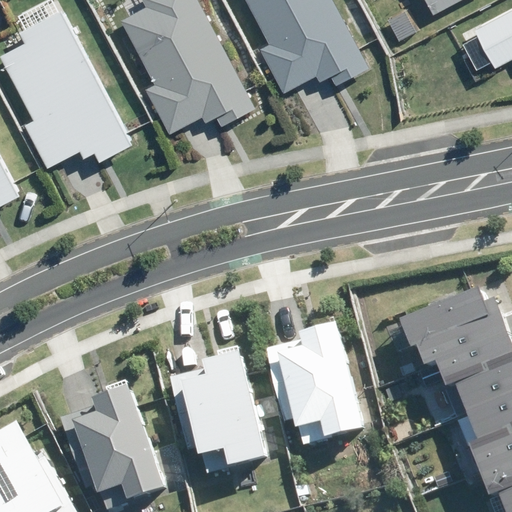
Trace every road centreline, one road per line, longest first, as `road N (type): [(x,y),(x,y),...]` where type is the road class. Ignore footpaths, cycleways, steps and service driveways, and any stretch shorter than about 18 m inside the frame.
road 1 (residential): [(0,295),(100,251),(511,153)]
road 2 (residential): [(511,196),(139,272),(0,332)]
